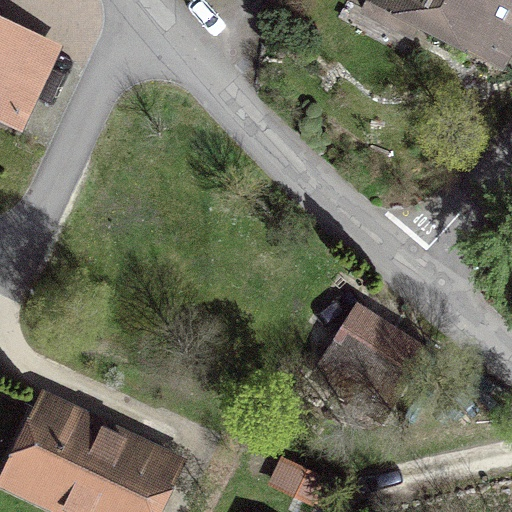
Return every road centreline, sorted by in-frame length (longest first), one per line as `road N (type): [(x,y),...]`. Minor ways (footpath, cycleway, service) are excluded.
road 1 (residential): [(404,264),(163,33)]
road 2 (residential): [(163,33),(118,68),(41,221),(0,256)]
road 3 (residential): [(511,372),(404,264)]
road 4 (residential): [(404,264),(511,160)]
